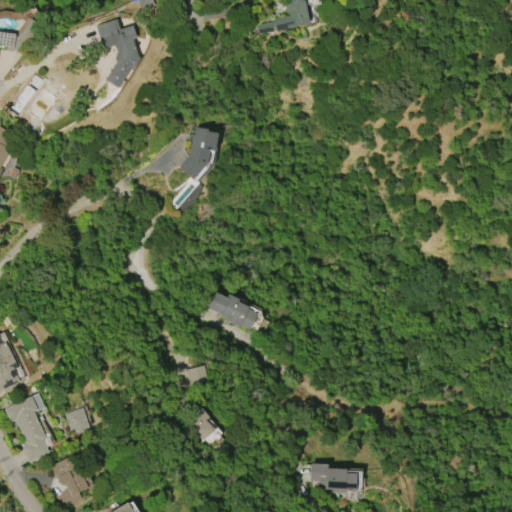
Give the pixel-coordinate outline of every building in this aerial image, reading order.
[(137,0),(151,0),(153,6),(140,10),(137,0)] [(303,0),(309,24),(256,35),(254,25),(273,21),(272,20),(288,16),(284,0),(303,0)] [(16,36),(30,19),(40,27),(21,52),(5,50),(6,48),(0,47),(0,32),(14,34),(16,36)] [(116,52),(114,45),(105,48),(103,41),(100,43),(95,26),(116,20),(119,29),(131,25),(135,39),(132,40),(137,56),(140,58),(132,70),(130,69),(118,88),(104,80),(116,62),(116,52)] [(0,126),(12,134),(5,148),(9,150),(0,166),(0,168),(2,169),(0,172),(0,126)] [(189,156),(188,156),(191,135),(194,135),(195,127),(208,129),(207,132),(217,133),(215,151),(209,151),(207,163),(192,180),(178,168),(189,156)] [(170,198),(178,211),(204,194),(196,181),(170,198)] [(248,331),(238,326),(238,327),(224,320),(225,319),(217,315),(218,314),(205,307),(212,292),(226,298),(228,294),(238,299),(237,302),(247,307),(247,309),(256,314),(253,323),(248,331)] [(19,382),(0,390),(0,342),(1,344),(4,342),(17,368),(14,370),(19,382)] [(203,365),(207,382),(190,386),(186,370),(203,365)] [(4,410),(30,397),(36,410),(33,412),(45,438),(42,440),(42,442),(44,441),(46,447),(48,453),(28,463),(20,446),(25,444),(14,421),(10,423),(4,410)] [(181,418),(207,447),(222,433),(196,404),(181,418)] [(64,414),(70,435),(88,430),(82,409),(64,414)] [(61,486),(57,482),(57,478),(55,479),(49,466),(71,455),(87,488),(78,493),(81,499),(66,511),(54,498),(65,488),(64,484),(61,486)] [(310,464),(327,465),(327,469),(345,470),(345,474),(355,474),(354,493),(344,493),(344,494),(331,493),(331,490),(318,490),(318,482),(308,482),(310,464)] [(111,511),(126,503),(131,511),(111,511)]
